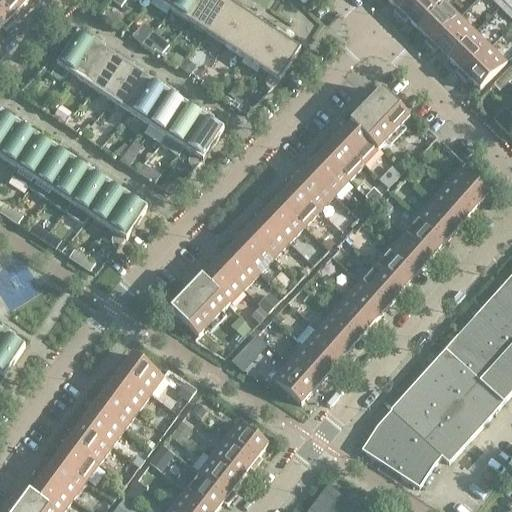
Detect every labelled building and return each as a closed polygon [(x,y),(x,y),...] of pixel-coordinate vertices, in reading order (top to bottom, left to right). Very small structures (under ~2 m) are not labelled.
[(11,0),(0,0),(0,18),(11,29),(13,26),(9,23),(22,10),(11,0)] [(38,0),(11,0),(22,10),(30,2),(33,5),(38,0)] [(171,13),(179,0),(153,0),(153,1),(171,13)] [(179,0),(171,13),(189,25),(205,0),(179,0)] [(205,0),(189,25),(207,37),(228,5),(221,0),(205,0)] [(394,15),(399,20),(418,0),(388,0),(387,1),(397,11),(394,15)] [(408,22),(418,32),(445,4),(440,0),(418,0),(399,20),(404,25),(408,22)] [(489,0),(500,10),(509,1),(508,0),(489,0)] [(511,3),(509,1),(500,10),(511,22),(511,3)] [(424,45),(430,50),(460,19),(445,4),(418,32),(428,42),(424,45)] [(228,5),(207,37),(225,48),(249,12),(242,8),(240,12),(228,5)] [(249,12),(225,48),(243,60),(264,28),(252,20),(255,16),(249,12)] [(11,29),(0,18),(0,34),(3,37),(11,29)] [(438,52),(449,62),(475,35),(460,19),(430,50),(435,55),(438,52)] [(264,28),(243,60),(261,72),(285,36),(279,32),(276,36),(264,28)] [(150,37),(143,31),(136,39),(143,45),(150,37)] [(456,75),(461,80),(491,50),(475,35),(449,62),(459,72),(456,75)] [(68,75),(76,80),(100,44),(94,40),(91,44),(78,36),(66,53),(63,51),(47,68),(54,73),(51,78),(55,81),(59,82),(63,81),(66,78),(68,75)] [(285,36),(261,72),(267,76),(265,79),(263,83),(264,88),(271,93),(279,84),(280,85),(301,53),(288,44),(291,40),(285,36)] [(155,52),(161,56),(168,47),(165,44),(162,42),(155,52)] [(115,60),(111,57),(103,52),(106,48),(100,44),(76,80),(94,92),(115,60)] [(168,47),(161,56),(167,61),(174,52),(168,47)] [(491,50),(461,80),(466,85),(469,82),(480,93),(507,66),(491,50)] [(180,66),(184,61),(176,56),(172,61),(180,66)] [(94,92),(112,104),(136,68),(130,64),(127,68),(115,60),(94,92)] [(186,62),(182,67),(192,74),(196,68),(186,62)] [(112,104),(130,116),(151,84),(139,76),(142,72),(136,68),(112,104)] [(502,79),(508,85),(511,80),(511,71),(511,70),(502,79)] [(202,88),(213,96),(220,85),(209,78),(202,88)] [(508,85),(502,79),(494,88),(500,93),(508,85)] [(130,116),(148,128),(172,92),(166,87),(163,92),(151,84),(130,116)] [(234,103),(241,95),(245,92),(238,86),(228,97),(234,103)] [(363,107),(394,137),(410,121),(379,91),(363,107)] [(148,128),(166,140),(187,108),(175,100),(178,96),(172,92),(148,128)] [(248,102),(241,95),(234,103),(236,105),(233,108),(237,112),(240,108),(242,109),(248,102)] [(366,111),(351,126),(379,153),(394,137),(363,107),(362,108),(366,111)] [(72,115),(61,108),(53,119),(64,126),(72,115)] [(166,140),(160,148),(179,160),(184,152),(208,115),(202,111),(199,115),(187,108),(166,140)] [(511,117),(506,111),(495,123),(511,139),(511,117)] [(0,158),(20,127),(2,115),(0,117),(0,158)] [(208,115),(184,152),(190,155),(188,158),(186,163),(188,167),(194,173),(203,164),(224,132),(211,123),(214,119),(208,115)] [(351,126),(336,142),(364,168),(379,153),(351,126)] [(0,158),(0,159),(18,171),(39,139),(20,127),(0,158)] [(18,171),(12,179),(30,191),(57,151),(39,139),(18,171)] [(364,168),(336,142),(321,157),(349,184),(364,168)] [(125,155),(129,149),(125,146),(115,155),(122,160),(125,155)] [(57,151),(30,191),(48,203),(75,163),(57,151)] [(122,160),(119,163),(129,169),(134,161),(125,155),(122,160)] [(321,157),(306,173),(334,200),(349,184),(321,157)] [(66,215),(93,175),(75,163),(48,203),(66,215)] [(461,171),(446,188),(474,213),(490,196),(461,171)] [(160,178),(152,172),(146,181),(154,186),(160,178)] [(334,200),(306,173),(291,188),(319,215),(334,200)] [(389,174),(380,184),(388,192),(401,178),(396,174),(389,174)] [(84,227),(90,219),(111,187),(93,175),(66,215),(84,227)] [(90,219),(108,231),(129,199),(111,187),(90,219)] [(291,188),(277,204),(304,230),(319,215),(291,188)] [(446,188),(431,204),(460,229),(474,213),(446,188)] [(383,198),(374,190),(365,199),(374,207),(383,198)] [(111,246),(117,252),(126,243),(148,211),(129,199),(108,231),(113,235),(111,237),(110,242),(111,246)] [(304,230),(277,204),(262,219),(289,246),(304,230)] [(431,204),(417,220),(446,245),(460,229),(431,204)] [(0,209),(0,215),(8,220),(13,213),(2,206),(0,209)] [(376,213),(377,213),(383,219),(389,212),(383,206),(376,213)] [(13,213),(8,220),(18,227),(23,220),(13,213)] [(262,219),(247,235),(274,262),(289,246),(262,219)] [(417,220),(403,236),(431,262),(446,245),(417,220)] [(33,237),(44,244),(49,237),(38,230),(33,237)] [(274,262),(247,235),(232,251),(259,277),(274,262)] [(403,236),(388,252),(417,278),(431,262),(403,236)] [(49,237),(44,244),(54,251),(59,244),(49,237)] [(328,253),(335,246),(329,240),(322,247),(328,253)] [(217,266),(244,293),(259,277),(232,251),(217,266)] [(388,252),(374,269),(403,294),(417,278),(388,252)] [(69,261),(80,268),(85,260),(74,253),(69,261)] [(85,260),(80,268),(90,275),(95,267),(85,260)] [(244,293),(217,266),(202,282),(230,308),(244,293)] [(305,279),(311,273),(306,269),(301,275),(305,279)] [(374,269),(360,285),(388,310),(403,294),(374,269)] [(511,279),(445,353),(390,414),(391,414),(377,430),(362,453),(419,491),(435,468),(442,460),(449,467),(511,396),(511,279)] [(184,293),(183,294),(215,324),(230,308),(202,282),(187,297),(184,293)] [(360,285),(345,301),(374,327),(388,310),(360,285)] [(283,301),(287,298),(280,291),(276,294),(283,301)] [(215,324),(183,294),(168,311),(198,340),(195,344),(204,349),(208,344),(200,339),(215,324)] [(280,305),(269,295),(258,307),(260,309),(268,317),(280,305)] [(345,301),(331,317),(359,343),(374,327),(345,301)] [(258,327),(268,317),(260,309),(250,320),(258,327)] [(278,316),(272,323),(278,329),(284,322),(278,316)] [(331,317),(316,334),(345,359),(359,343),(331,317)] [(237,336),(242,341),(250,332),(238,320),(230,329),(237,336)] [(0,332),(0,346),(9,333),(3,329),(0,333),(0,332)] [(9,333),(0,346),(0,386),(3,381),(4,381),(25,349),(13,341),(15,337),(9,333)] [(316,334),(302,350),(331,375),(345,359),(316,334)] [(257,338),(231,365),(239,372),(243,376),(268,348),(257,338)] [(302,350),(288,366),(316,391),(331,375),(302,350)] [(133,357),(120,375),(151,398),(164,380),(133,357)] [(273,383),(301,408),(316,391),(288,366),(273,383)] [(107,393),(138,416),(151,398),(120,375),(107,393)] [(197,393),(185,385),(177,397),(188,405),(197,393)] [(107,393),(94,410),(125,433),(138,416),(107,393)] [(207,413),(197,406),(191,414),(201,422),(207,413)] [(125,433),(94,410),(81,427),(112,450),(125,433)] [(165,436),(177,419),(169,413),(156,430),(165,436)] [(181,425),(169,440),(180,448),(192,433),(181,425)] [(268,448),(248,432),(238,425),(224,443),(258,469),(262,464),(258,461),(268,448)] [(81,427),(68,445),(99,468),(112,450),(81,427)] [(258,469),(224,443),(211,460),(241,483),(249,472),(253,475),(258,469)] [(68,445),(55,462),(86,485),(99,468),(68,445)] [(150,466),(161,475),(174,458),(163,449),(150,466)] [(211,460),(198,477),(232,503),(236,498),(232,495),(241,483),(211,460)] [(55,462),(42,480),(73,503),(86,485),(55,462)] [(126,488),(134,478),(123,470),(116,480),(126,488)] [(184,494),(207,511),(218,511),(223,506),(227,509),(232,503),(198,477),(194,474),(193,476),(189,475),(185,475),(182,478),(180,482),(180,486),(183,489),(181,491),(184,494)] [(42,480),(29,497),(49,511),(66,511),(73,503),(42,480)] [(134,488),(124,501),(135,508),(144,496),(134,488)] [(359,511),(328,489),(310,511),(359,511)] [(107,500),(113,505),(119,498),(112,493),(107,500)] [(207,511),(184,494),(171,511),(172,511),(207,511)] [(49,511),(29,497),(18,511),(49,511)] [(102,499),(94,509),(98,511),(107,511),(112,506),(102,499)] [(137,511),(124,502),(116,511),(137,511)]
